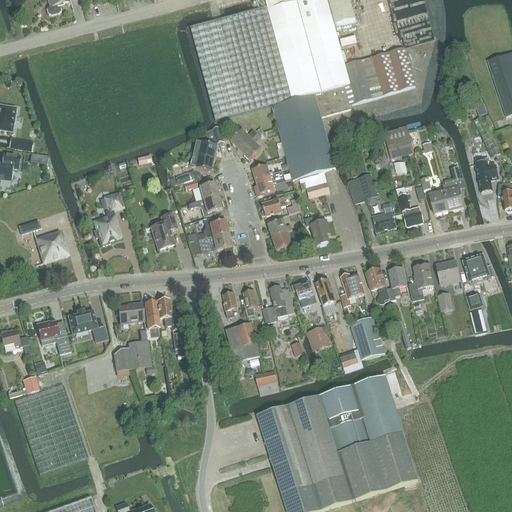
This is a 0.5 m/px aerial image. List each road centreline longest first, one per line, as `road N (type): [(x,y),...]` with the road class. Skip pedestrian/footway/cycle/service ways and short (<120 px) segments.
road 1 (tertiary): [(190,278),(296,269),(511,230)]
road 2 (unclassified): [(206,511),(207,396),(190,278)]
road 3 (tertiary): [(0,311),(100,287),(190,278)]
